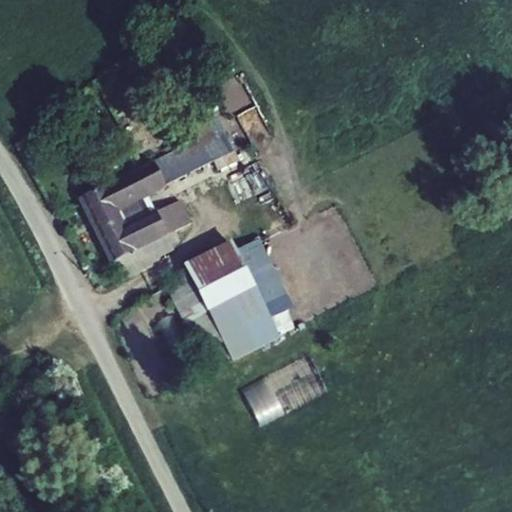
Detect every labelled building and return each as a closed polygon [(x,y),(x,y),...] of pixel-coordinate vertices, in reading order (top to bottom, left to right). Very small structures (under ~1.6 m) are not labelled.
[(195,130),(201,141),(223,131),(217,119),(195,130)] [(175,233),(191,225),(179,203),(154,215),(147,197),(166,188),(214,164),(235,153),(223,131),(82,201),(113,264),(175,233)] [(235,153),(214,164),(219,171),(239,161),(235,153)] [(179,243),(175,233),(113,264),(122,283),(142,273),(153,266),(172,252),(170,249),(179,243)] [(230,245),(185,268),(190,277),(224,343),(233,360),(279,338),(279,337),(236,255),(230,245)] [(255,245),(236,255),(279,337),(294,330),(286,313),(289,312),(255,245)] [(201,355),(224,343),(190,277),(168,289),(201,355)]
